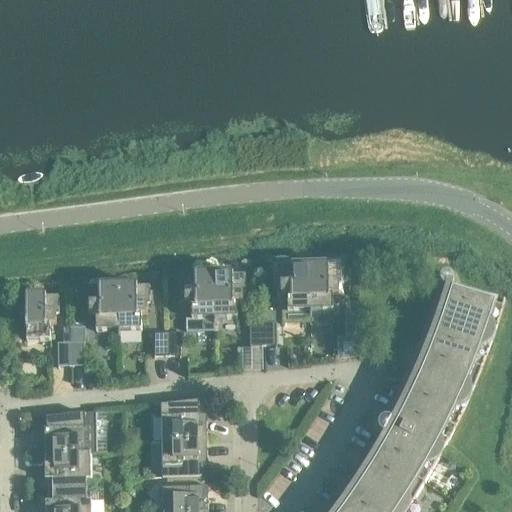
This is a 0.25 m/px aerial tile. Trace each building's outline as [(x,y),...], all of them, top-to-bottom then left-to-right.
[(310,318),(311,318),(310,267),(291,268),(291,269),(281,270),(282,286),(281,286),(282,298),(288,298),(288,314),(310,313),(310,318)] [(310,267),(311,318),(312,318),(312,313),(334,313),(333,297),(339,297),(339,284),(338,284),(337,269),(329,269),(329,267),(310,267)] [(192,305),(192,321),(192,330),(215,330),(214,275),(195,275),(195,277),(184,277),(185,296),(186,296),(186,306),(192,305)] [(214,275),(215,326),(216,326),(216,321),(238,321),(237,305),(243,304),(243,292),(242,277),(233,277),(233,275),(214,275)] [(119,337),(118,287),(99,287),(99,289),(87,289),(88,308),(90,308),(90,317),(96,317),(97,333),(119,333),(119,337)] [(118,287),(119,337),(120,337),(120,333),(142,332),(142,316),(148,316),(148,304),(147,304),(146,289),(138,289),(137,287),(118,287)] [(382,435),(383,436),(390,439),(383,452),(375,465),(368,477),(355,496),(344,511),(343,511),(417,511),(418,509),(417,507),(417,504),(416,503),(416,502),(415,500),(425,485),(433,470),(441,456),(449,442),(456,427),(463,413),(470,398),(476,383),(481,370),(487,355),(492,340),(498,325),(505,301),(504,301),(502,307),(452,291),(446,290),(440,306),(432,330),(423,353),(414,376),(403,399),(392,421),(390,420),(388,420),(387,420),(385,420),(383,421),(382,422),(380,424),(380,425),(379,426),(379,428),(379,429),(379,431),(380,432),(381,434),(382,435)] [(55,298),(46,298),(46,297),(26,297),(26,298),(22,299),(22,317),(27,317),(27,343),(51,343),(50,326),(57,326),(56,314),(55,314),(55,298)] [(275,312),(262,313),(263,324),(276,324),(275,312)] [(347,337),(359,337),(359,313),(345,314),(346,339),(347,339),(347,337)] [(263,348),(263,324),(262,324),(262,315),(250,315),(250,350),(251,350),(251,348),(263,348)] [(263,324),(263,348),(276,348),(276,349),(277,349),(276,324),(263,324)] [(69,329),(61,329),(62,345),(58,345),(58,370),(59,370),(59,369),(72,369),(71,345),(69,345),(69,329)] [(317,342),(333,342),(333,330),(317,330),(317,342)] [(155,359),(168,358),(167,334),(154,335),(154,360),(155,360),(155,359)] [(167,334),(168,358),(180,358),(180,360),(181,360),(180,334),(167,334)] [(71,345),(72,369),(84,368),(84,370),(85,370),(85,345),(71,345)] [(162,444),(213,443),(212,418),(205,418),(204,402),(166,407),(166,418),(162,418),(162,444)] [(48,456),(91,455),(90,430),(86,430),(85,415),(47,419),(48,456)] [(133,430),(127,430),(127,443),(139,443),(139,437),(133,430)] [(213,468),(213,443),(162,444),(163,469),(167,469),(167,480),(206,479),(206,468),(213,468)] [(48,492),(87,491),(87,480),(91,480),(91,455),(48,456),(48,492)] [(138,467),(127,467),(127,480),(138,479),(138,467)] [(163,511),(213,511),(213,490),(206,490),(206,479),(167,480),(168,490),(163,490),(163,511)] [(87,502),(87,491),(48,492),(48,511),(91,511),(92,502),(87,502)]
